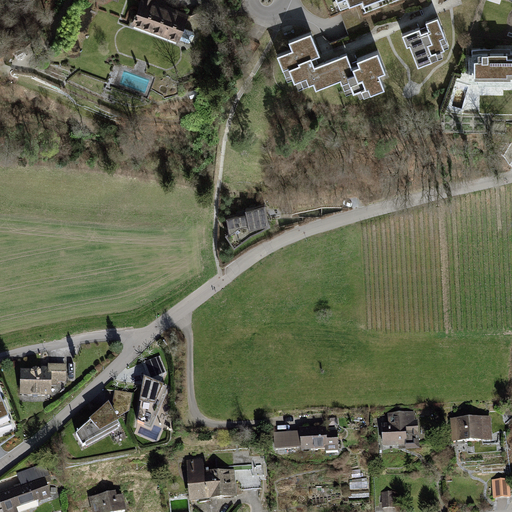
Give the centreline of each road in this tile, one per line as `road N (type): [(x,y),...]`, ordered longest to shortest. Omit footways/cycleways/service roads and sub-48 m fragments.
road 1 (residential): [(511,177),(301,233),(261,250),(180,314)]
road 2 (residential): [(180,314),(189,327),(191,402),(199,420),(319,418)]
road 3 (residential): [(140,344),(0,469)]
road 4 (residential): [(140,344),(107,335),(0,360)]
